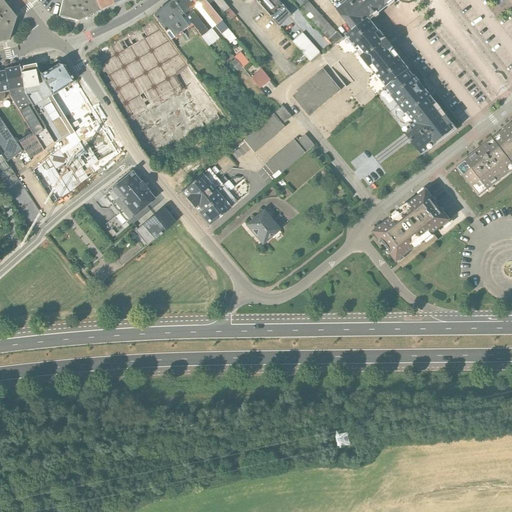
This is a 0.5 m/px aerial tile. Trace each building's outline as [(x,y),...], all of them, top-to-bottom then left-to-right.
[(0,0),(0,42),(8,41),(16,18),(0,0)] [(94,0),(62,0),(59,16),(78,21),(99,11),(94,0)] [(94,0),(99,11),(113,4),(110,0),(94,0)] [(191,25),(201,37),(211,29),(187,0),(173,0),(173,1),(191,25)] [(229,44),(236,38),(208,5),(203,0),(187,0),(211,29),(214,26),(229,44)] [(221,0),(203,0),(208,5),(213,1),(222,13),(223,12),(230,20),(235,16),(228,8),(221,0)] [(254,0),(271,18),(284,7),(277,0),(254,0)] [(327,0),(335,11),(349,0),(327,0)] [(349,0),(335,11),(352,31),(369,19),(370,20),(387,6),(395,0),(349,0)] [(191,25),(173,1),(166,5),(167,7),(163,9),(181,33),(191,25)] [(333,46),(342,38),(337,32),(336,32),(308,2),(300,10),(328,40),(328,41),(333,46)] [(158,11),(152,16),(171,40),(181,33),(163,9),(160,12),(158,11)] [(375,75),(385,87),(408,70),(407,67),(398,56),(399,55),(370,20),(369,19),(352,31),(345,36),(355,49),(355,50),(375,76),(375,75)] [(211,29),(201,37),(208,46),(218,38),(211,29)] [(321,55),(303,33),(293,42),(307,58),(311,63),(321,55)] [(248,63),(239,52),(234,57),(235,59),(241,67),(242,68),(248,63)] [(302,53),(298,57),(302,63),(307,58),(302,53)] [(235,59),(230,63),(237,71),(241,67),(235,59)] [(353,82),(338,63),(331,68),(346,87),(353,82)] [(39,76),(51,96),(73,82),(63,66),(58,65),(39,76)] [(54,143),(56,144),(74,133),(39,76),(40,75),(35,67),(28,68),(28,66),(27,66),(18,68),(24,93),(54,143)] [(32,133),(43,151),(54,143),(24,93),(18,68),(4,71),(8,92),(9,97),(32,133)] [(270,80),(261,69),(250,78),(259,89),(270,80)] [(292,97),(309,117),(340,90),(323,69),(296,90),(297,92),(292,97)] [(406,114),(412,122),(435,104),(408,70),(385,87),(391,96),(391,97),(405,115),(406,114)] [(1,71),(0,71),(0,101),(2,101),(4,97),(4,93),(8,92),(4,72),(2,72),(1,71)] [(454,129),(435,104),(412,122),(414,124),(410,127),(409,126),(404,130),(405,131),(404,132),(421,155),(454,129)] [(291,117),(283,106),(243,140),(254,153),(285,128),(283,124),(291,117)] [(0,153),(1,155),(6,162),(22,151),(0,119),(0,153)] [(511,124),(493,139),(511,163),(511,124)] [(29,159),(43,151),(32,133),(18,141),(29,159)] [(274,179),(314,145),(305,135),(298,140),(296,138),(294,140),(264,165),(272,175),(271,176),(274,179)] [(479,197),(511,171),(511,163),(493,139),(457,168),(456,168),(479,197)] [(327,161),(315,147),(310,152),(322,166),(327,161)] [(0,156),(1,155),(0,153),(0,166),(4,172),(9,168),(0,156)] [(194,209),(222,185),(208,169),(180,192),(182,194),(181,194),(185,198),(194,209)] [(153,199),(131,173),(104,195),(119,214),(115,217),(121,225),(125,222),(126,222),(153,199)] [(210,224),(236,202),(228,192),(234,188),(228,180),(222,185),(194,209),(207,224),(210,224)] [(432,234),(449,222),(426,192),(409,205),(432,234)] [(450,196),(443,200),(453,215),(460,210),(450,196)] [(425,242),(432,235),(432,234),(409,205),(400,212),(391,219),(414,249),(422,244),(421,241),(422,240),(423,239),(425,242)] [(135,231),(147,246),(174,223),(162,209),(135,231)] [(261,244),(278,230),(263,212),(247,226),(261,244)] [(396,261),(414,249),(391,219),(374,232),(396,261)]
